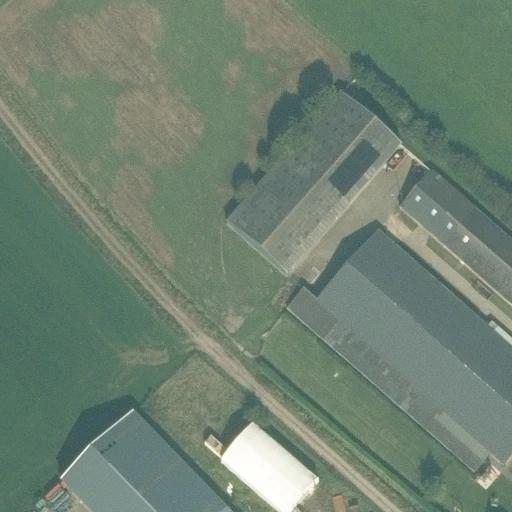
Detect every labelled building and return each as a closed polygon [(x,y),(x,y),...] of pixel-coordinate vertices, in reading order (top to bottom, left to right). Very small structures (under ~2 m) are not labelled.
[(287,278),(402,148),(341,94),(226,224),(287,278)] [(511,243),(432,174),(400,210),(511,308),(511,243)] [(303,291),(286,310),(287,312),(405,413),(470,470),(475,474),(491,457),(502,467),(511,456),(511,350),(487,327),(379,233),(329,289),(317,303),(303,291)] [(87,511),(226,511),(132,415),(61,484),(87,511)] [(278,511),(296,511),(321,483),(253,426),(221,465),(278,511)]
